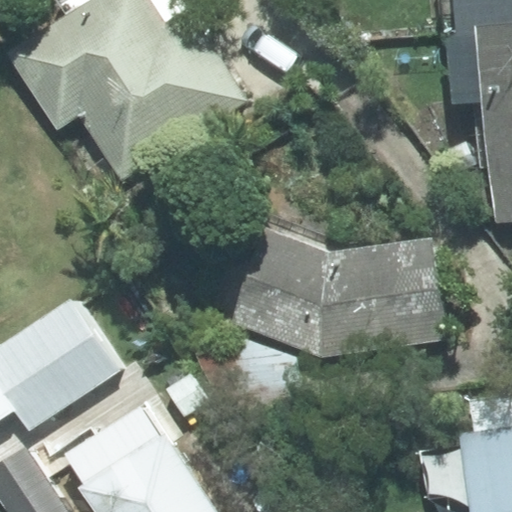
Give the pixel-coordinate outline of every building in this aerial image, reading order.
[(163,20),(149,0),(92,0),(7,55),(58,133),(82,118),(123,181),(251,99),(189,5),(163,20)] [(511,25),(480,28),(493,222),(511,220),(511,25)] [(332,253),(269,228),(231,322),(259,334),(195,347),(232,414),(305,405),(297,348),(321,358),(451,341),(438,239),(332,253)] [(123,370),(75,299),(0,349),(0,381),(33,431),(123,370)] [(0,478),(27,462),(6,426),(0,429),(0,478)] [(511,511),(511,428),(458,437),(470,511),(511,511)] [(217,511),(167,432),(82,485),(98,511),(217,511)] [(71,511),(58,491),(25,511),(71,511)]
